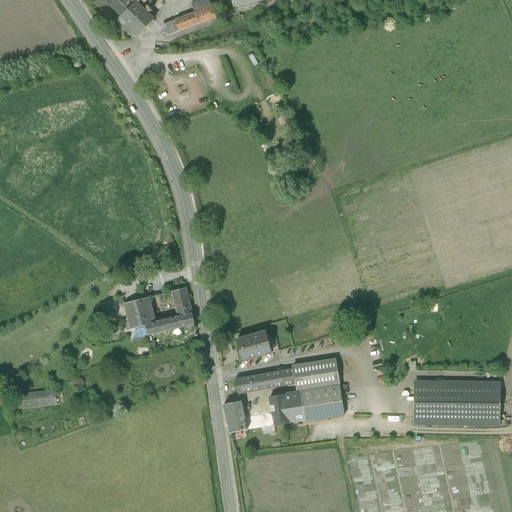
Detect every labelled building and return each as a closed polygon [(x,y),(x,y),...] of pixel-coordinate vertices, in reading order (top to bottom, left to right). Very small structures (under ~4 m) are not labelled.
[(102,0),(121,17),(135,2),(131,0),(102,0)] [(201,0),(191,4),(195,13),(199,24),(216,18),(208,0),(201,0)] [(153,20),(140,8),(135,2),(121,17),(125,22),(140,35),(153,20)] [(175,21),(176,24),(176,23),(179,31),(199,24),(195,13),(175,21)] [(168,35),(179,31),(176,23),(176,24),(164,28),(163,28),(163,29),(163,30),(168,35)] [(187,290),(172,294),(178,319),(192,315),(187,290)] [(150,299),(124,305),(130,331),(146,327),(157,324),(150,299)] [(157,324),(146,327),(149,338),(195,327),(192,315),(178,319),(157,324)] [(266,333),(237,342),(243,365),(273,356),(266,333)] [(297,386),(298,393),(301,392),(340,386),(336,361),(294,368),(294,371),(297,386)] [(294,371),(236,381),(239,396),(297,386),(294,371)] [(416,383),(415,425),(501,427),(502,385),(416,383)] [(340,386),(301,392),(306,423),(345,417),(340,386)] [(55,391),(17,395),(18,410),(57,406),(55,391)] [(275,428),(306,423),(301,392),(298,393),(270,397),(273,414),(275,428)] [(231,435),(275,428),(273,414),(245,418),(241,403),(224,406),(231,435)] [(502,454),(502,436),(416,436),(416,454),(502,454)]
